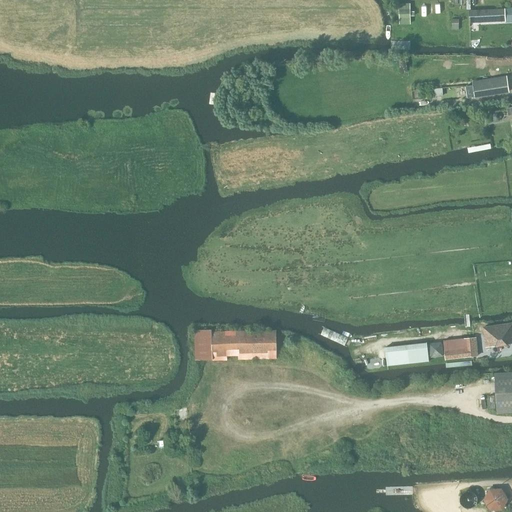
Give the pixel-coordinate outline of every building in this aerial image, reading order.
[(399,4),(400,25),(411,25),(411,17),(415,17),(415,12),(410,12),(410,4),(399,4)] [(470,23),(490,22),(506,21),(505,9),(469,11),(470,23)] [(476,60),(476,69),(486,69),(486,60),(476,60)] [(473,85),(466,87),(467,99),(475,97),(510,92),(508,79),(473,84),(473,85)] [(247,100),(240,103),(244,115),(252,112),(247,100)] [(494,114),(492,117),(493,120),(496,121),(499,121),(501,118),(500,114),(497,113),(494,114)] [(511,323),(483,328),(486,348),(511,343),(511,323)] [(211,330),(195,330),(196,360),(211,360),(226,359),(226,356),(238,355),(238,358),(277,357),(276,331),(211,333),(211,330)] [(464,338),(444,340),(445,360),(466,358),(466,357),(479,356),(476,337),(464,338)] [(428,361),(427,343),(385,347),(387,366),(428,361)] [(441,343),(430,344),(431,356),(443,355),(441,343)] [(511,372),(494,374),(496,396),(496,409),(497,414),(511,412),(511,372)] [(490,489),(485,499),(491,508),(501,507),(507,498),(501,488),(490,489)]
